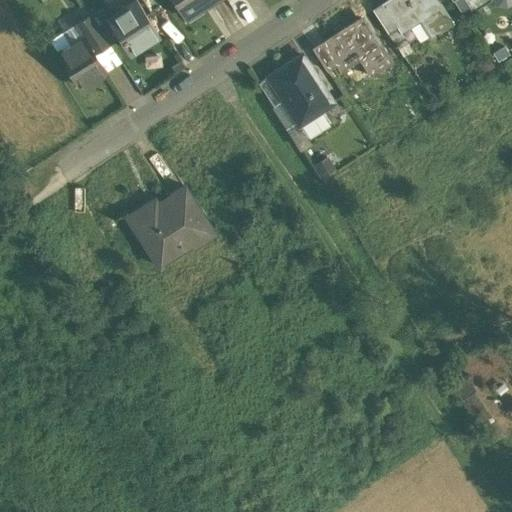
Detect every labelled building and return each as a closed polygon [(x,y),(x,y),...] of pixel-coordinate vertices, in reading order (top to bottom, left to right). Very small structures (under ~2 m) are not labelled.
[(136,0),(133,0),(109,16),(130,50),(158,32),(136,0)] [(159,0),(143,0),(151,12),(163,5),(159,0)] [(174,0),(184,15),(201,5),(201,6),(210,0),(174,0)] [(387,0),(382,4),(396,25),(395,26),(396,27),(399,32),(420,18),(432,37),(452,24),(436,0),(387,0)] [(396,25),(382,4),(372,10),(386,31),(395,26),(396,25)] [(109,44),(90,14),(73,25),(82,38),(83,37),(94,54),(109,44)] [(358,19),(322,43),(336,65),(335,66),(339,71),(360,58),(372,76),(391,63),(374,37),(371,38),(358,19)] [(395,26),(386,31),(402,56),(410,50),(399,32),(396,27),(395,26)] [(82,38),(58,53),(80,87),(105,71),(94,54),(83,37),(82,38)] [(336,65),(322,43),(312,49),(327,71),(335,66),(336,65)] [(301,55),(268,77),(283,100),(299,125),(299,124),(320,110),(331,103),(301,55)] [(283,100),(268,77),(258,84),(273,107),(283,100)] [(320,110),(299,124),(307,138),(329,124),(320,110)] [(185,186),(149,209),(145,204),(127,216),(160,267),(174,258),(170,252),(190,239),(194,245),(214,232),(185,186)] [(474,387),(460,397),(483,433),(498,423),(474,387)]
